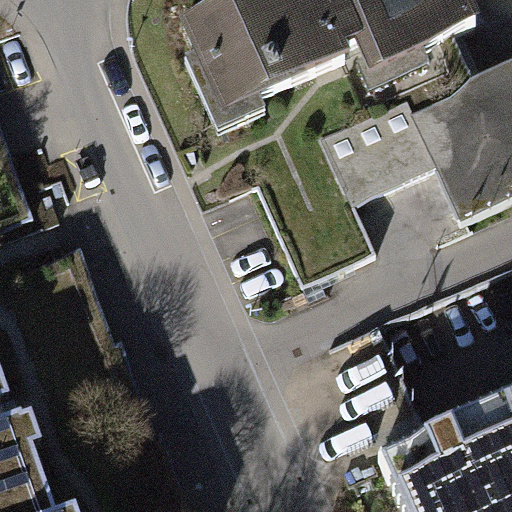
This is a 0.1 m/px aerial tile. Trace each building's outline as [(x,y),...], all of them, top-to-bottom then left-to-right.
[(233,0),(163,31),(208,132),(345,71),(357,98),(476,45),(455,0),(233,0)] [(511,71),(316,157),(342,216),(426,180),(448,231),(511,203),(511,71)] [(0,143),(0,220),(22,214),(0,143)] [(511,511),(511,404),(367,470),(385,511),(511,511)] [(0,511),(37,511),(8,424),(0,426),(0,511)]
